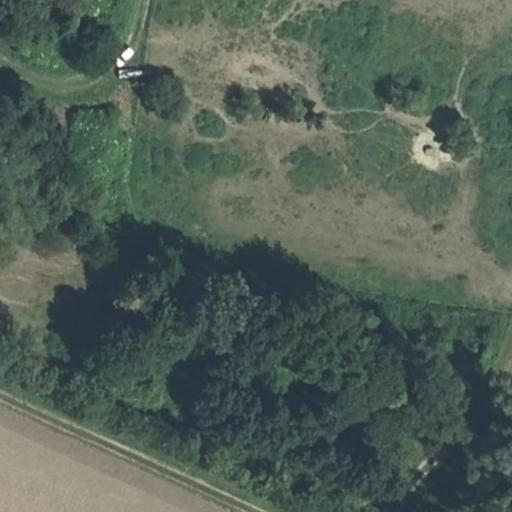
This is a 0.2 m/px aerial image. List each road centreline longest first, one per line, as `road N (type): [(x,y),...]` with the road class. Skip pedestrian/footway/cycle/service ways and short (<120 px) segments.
road 1 (track): [(0,395),(258,511)]
road 2 (track): [(400,511),(511,373)]
